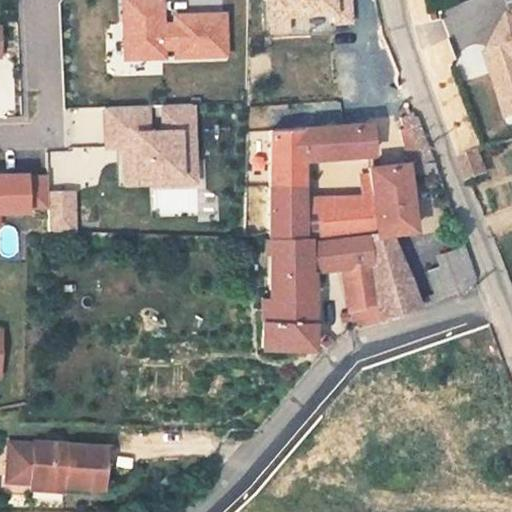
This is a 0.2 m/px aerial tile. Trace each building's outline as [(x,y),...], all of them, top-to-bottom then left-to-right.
[(117,0),(120,63),(227,58),(225,10),(165,12),(164,0),(117,0)] [(483,43),(505,120),(511,118),(511,10),(495,16),(501,38),(483,43)] [(119,189),(197,186),(194,103),(100,107),(102,159),(118,158),(119,189)] [(435,163),(420,120),(407,125),(411,133),(405,135),(417,168),(435,163)] [(277,130),(275,243),(310,243),(373,237),(374,196),(305,196),(305,158),(374,154),(374,124),(277,130)] [(455,157),(463,178),(481,171),(475,150),(455,157)] [(373,263),(372,316),(413,302),(393,236),(413,236),(414,169),(374,167),(374,196),(373,237),(373,263)] [(0,215),(25,216),(25,172),(0,172),(0,215)] [(46,190),(46,232),(75,232),(75,189),(46,190)] [(196,215),(196,190),(156,190),(156,215),(196,215)] [(263,339),(316,340),(318,264),(349,264),(373,263),(373,237),(310,243),(275,243),(274,298),(263,298),(263,339)] [(453,256),(462,285),(466,284),(471,267),(466,251),(453,256)] [(372,316),(373,263),(349,264),(347,325),(372,316)] [(435,271),(443,292),(457,287),(449,267),(435,271)] [(13,483),(39,486),(39,484),(72,486),(71,489),(109,492),(112,453),(42,447),(43,448),(17,445),(13,483)] [(39,486),(39,491),(71,494),(71,489),(72,486),(39,484),(39,486)]
